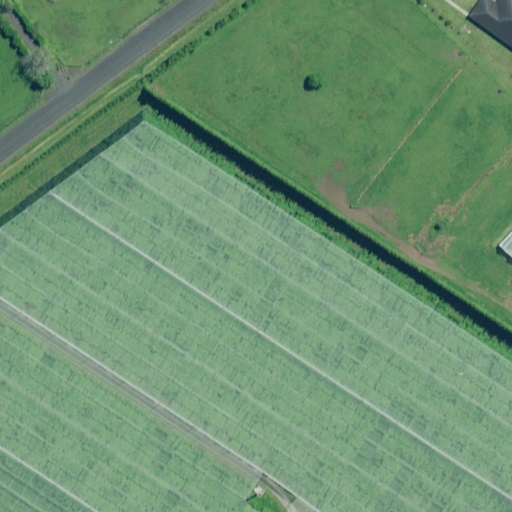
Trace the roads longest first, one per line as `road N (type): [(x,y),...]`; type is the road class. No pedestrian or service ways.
road 1 (unknown): [(0,297),(267,477),(294,511)]
road 2 (residential): [(0,147),(196,0)]
